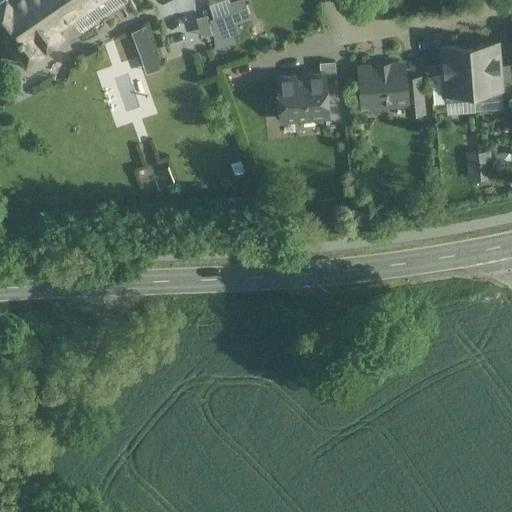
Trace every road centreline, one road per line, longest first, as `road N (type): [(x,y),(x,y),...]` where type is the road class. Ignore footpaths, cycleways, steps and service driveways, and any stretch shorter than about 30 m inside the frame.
road 1 (secondary): [(0,293),(369,273),(496,252)]
road 2 (track): [(27,511),(32,462),(101,337),(104,288)]
road 3 (residential): [(511,6),(349,37),(337,0)]
